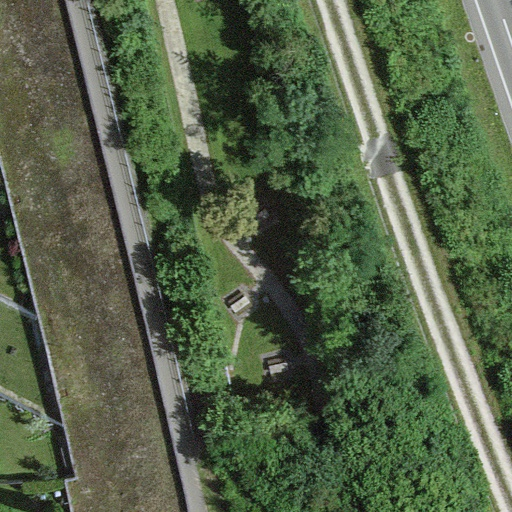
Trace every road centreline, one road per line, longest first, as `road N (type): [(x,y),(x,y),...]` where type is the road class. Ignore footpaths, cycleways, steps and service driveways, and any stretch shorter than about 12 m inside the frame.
road 1 (track): [(511,502),(328,0)]
road 2 (primary): [(131,511),(89,272),(22,0)]
